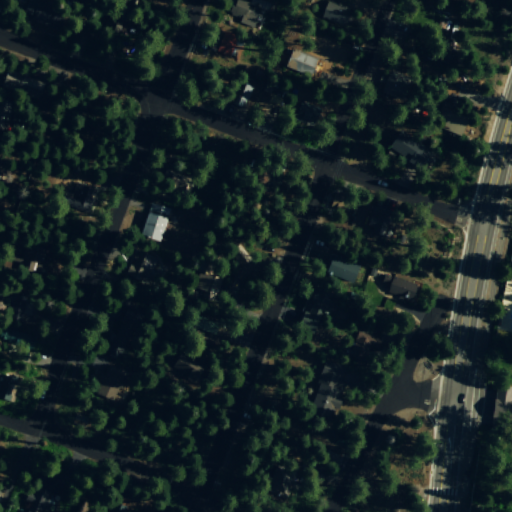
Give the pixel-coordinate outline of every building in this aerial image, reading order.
[(242,0),(247,2),(247,0),(267,0),(264,10),(246,4),(243,12),(244,12),(245,9),(256,13),(251,29),(237,23),(238,19),(228,15),(229,13),(227,12),(230,5),(232,6),(234,0),(242,0)] [(326,0),(351,10),(344,28),(319,19),(326,0)] [(499,5),(497,17),(507,19),(510,7),(499,5)] [(107,30),(117,10),(135,19),(125,39),(107,30)] [(215,30),(233,37),(226,56),(208,49),(215,30)] [(434,34),(429,57),(451,62),(456,39),(434,34)] [(289,49),(314,59),(307,77),(282,68),(289,49)] [(5,70),(0,82),(0,88),(29,99),(35,82),(5,70)] [(385,73),(412,83),(406,98),(396,94),(391,106),(375,99),(385,73)] [(235,82),(250,88),(243,109),(218,100),(221,90),(231,94),(235,82)] [(276,97),(239,89),(235,107),(272,115),(276,97)] [(299,101),(318,110),(310,128),(291,119),(299,101)] [(439,108),(466,119),(458,137),(431,126),(439,108)] [(397,130),(417,143),(416,145),(429,152),(417,171),(404,163),(406,159),(404,157),(402,159),(386,149),(397,130)] [(89,210),(96,190),(74,182),(69,197),(65,195),(63,201),(89,210)] [(137,234),(157,240),(167,208),(148,202),(137,234)] [(363,223),(380,229),(384,218),(368,212),(363,223)] [(49,250),(22,243),(19,257),(11,254),(8,265),(44,273),(49,250)] [(121,275),(144,283),(154,257),(135,250),(129,264),(126,263),(121,275)] [(355,264),(328,255),(322,273),(350,281),(355,264)] [(194,287),(222,295),(226,281),(198,273),(194,287)] [(419,284),(389,276),(384,294),(414,302),(419,284)] [(318,311),(326,314),(330,303),(325,301),(328,294),(308,287),(294,325),(310,331),(318,311)] [(32,306),(11,300),(6,314),(27,321),(32,306)] [(132,325),(136,316),(122,310),(118,319),(132,325)] [(186,325),(212,334),(216,321),(190,313),(186,325)] [(0,342),(30,351),(34,336),(3,327),(0,337),(0,342)] [(352,345),(376,351),(379,338),(355,332),(352,345)] [(308,405),(330,412),(344,367),(322,360),(308,405)] [(95,381),(99,382),(94,394),(112,400),(119,381),(98,373),(95,381)] [(0,382),(0,398),(5,401),(14,384),(3,378),(0,382)] [(491,414),(508,415),(509,386),(492,385),(491,414)] [(290,476),(267,472),(264,493),(286,496),(290,476)] [(25,492),(22,501),(27,502),(23,511),(39,511),(48,491),(33,485),(30,494),(25,492)]
